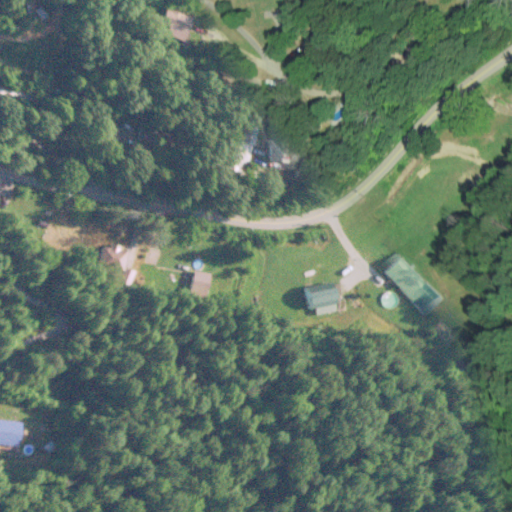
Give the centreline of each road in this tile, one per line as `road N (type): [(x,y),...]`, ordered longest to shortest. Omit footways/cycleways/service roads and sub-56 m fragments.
road 1 (residential): [(0,169),(241,222),(288,220),(364,182),(511,50)]
road 2 (residential): [(473,0),(318,88),(279,25),(225,8)]
road 3 (residential): [(241,222),(101,126),(0,82)]
